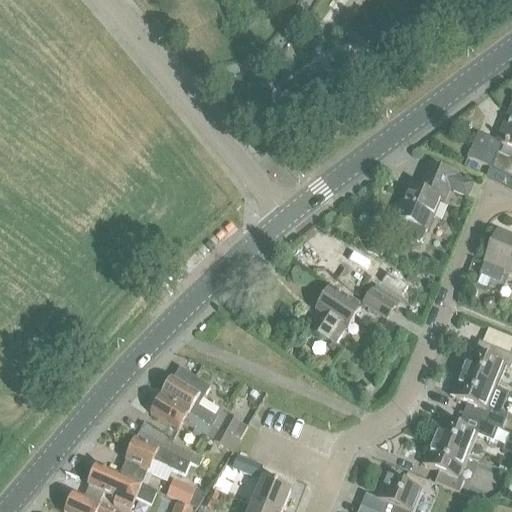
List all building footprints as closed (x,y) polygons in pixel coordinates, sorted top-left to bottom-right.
[(511,112),(499,143),(498,144),(502,146),(511,149),(511,112)] [(478,135),(467,160),(479,165),(511,179),(511,164),(497,158),(502,146),(498,144),(478,135)] [(456,178),(430,167),(419,193),(410,189),(396,220),(408,225),(405,233),(406,237),(418,242),(422,241),(426,233),(427,234),(440,203),(444,205),(456,178)] [(215,258),(230,238),(214,226),(199,246),(215,258)] [(511,238),(498,233),(485,265),(479,280),(497,287),(503,272),(511,276),(511,238)] [(372,241),(367,251),(380,257),(385,247),(372,241)] [(314,336),(334,349),(345,333),(346,334),(361,312),(331,292),(317,314),(325,320),(314,336)] [(372,294),(363,308),(387,323),(396,309),(372,294)] [(460,376),(495,391),(504,369),(510,371),(511,365),(511,358),(490,349),(479,345),(475,355),(470,353),(460,376)] [(233,438),(241,442),(249,428),(213,407),(203,402),(211,389),(180,371),(174,381),(172,380),(162,398),(197,419),(203,422),(220,432),(233,439),(233,438)] [(487,427),(498,432),(501,433),(506,420),(499,417),(508,396),(495,391),(460,376),(450,399),(467,406),(463,417),(487,427)] [(197,419),(162,398),(151,415),(179,431),(183,424),(233,456),(241,442),(233,438),(233,439),(220,432),(203,422),(197,419)] [(442,421),(432,444),(468,459),(477,437),(493,444),(498,432),(487,427),(463,417),(458,428),(442,421)] [(145,426),(135,442),(189,466),(198,470),(203,458),(168,442),(168,440),(145,426)] [(126,463),(120,477),(148,489),(154,475),(150,473),(155,463),(169,469),(168,470),(177,474),(184,477),(189,466),(135,442),(126,463)] [(468,459),(432,444),(423,467),(440,474),(435,485),(460,495),(464,482),(459,480),(468,459)] [(259,482),(264,470),(238,459),(233,471),(259,482)] [(157,493),(148,489),(120,477),(98,468),(89,489),(116,500),(114,506),(127,511),(131,511),(136,501),(151,507),(157,493)] [(362,508),(370,511),(413,511),(421,493),(386,478),(376,501),(366,497),(362,508)] [(173,480),(166,497),(189,507),(196,490),(173,480)] [(251,508),(260,511),(283,511),(291,495),(262,483),(251,508)] [(110,511),(73,496),(66,511),(110,511)]
